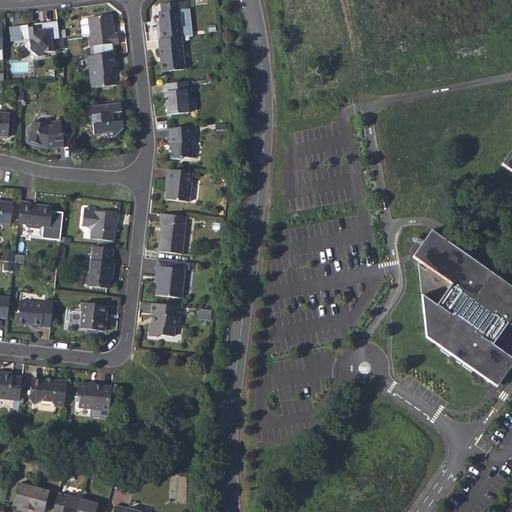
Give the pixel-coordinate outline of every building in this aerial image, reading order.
[(160,20),(161,30),(157,30),(158,39),(181,37),(183,36),(180,10),(186,9),(185,2),(161,4),(162,11),(159,12),(160,20)] [(112,43),(119,42),(118,32),(112,32),(109,15),(89,18),(89,19),(84,19),(83,21),(85,35),(89,35),(90,46),(92,45),(112,43)] [(28,27),(19,28),(20,38),(13,44),(26,57),(30,56),(34,52),(43,52),(42,39),(50,39),(49,22),(33,24),(34,31),(28,32),(28,27)] [(158,39),(162,72),(185,69),(181,37),(158,39)] [(113,53),(112,43),(92,45),(93,55),(113,53)] [(90,87),(116,85),(114,66),(116,66),(114,53),(113,53),(93,55),(87,56),(90,87)] [(164,92),(167,116),(189,113),(187,90),(189,90),(188,80),(165,83),(166,92),(164,92)] [(117,120),(116,112),(121,111),(120,102),(85,106),(86,113),(89,116),(89,121),(93,125),(94,135),(103,134),(113,133),(113,136),(115,136),(123,128),(122,120),(117,120)] [(0,136),(6,137),(9,113),(0,112),(0,136)] [(48,126),(33,121),(31,127),(28,128),(26,134),(28,137),(27,143),(47,148),(64,147),(61,120),(53,120),(53,125),(48,126)] [(193,159),(195,142),(194,135),(197,135),(196,125),(170,128),(171,142),(174,144),(173,151),(172,159),(180,160),(183,158),(193,159)] [(511,150),(502,165),(511,171),(511,150)] [(168,182),(166,199),(189,202),(193,171),(167,168),(166,182),(168,182)] [(0,224),(1,223),(11,224),(14,203),(0,200),(0,224)] [(27,227),(41,229),(43,226),(51,227),(54,208),(30,205),(30,203),(21,201),(18,223),(24,224),(27,227)] [(88,226),(90,229),(88,238),(113,241),(117,214),(93,211),(94,208),(82,207),(80,225),(88,226)] [(159,221),(156,251),(178,253),(183,216),(157,213),(156,221),(159,221)] [(412,257),(451,284),(437,305),(421,294),(426,337),(493,384),(511,358),(493,345),(508,324),(511,326),(511,287),(431,231),(412,257)] [(90,260),(89,270),(86,273),(84,281),(87,286),(108,288),(110,274),(112,274),(113,263),(111,263),(113,248),(93,246),(91,261),(90,260)] [(180,297),(184,269),(185,261),(173,260),(156,258),(154,275),(156,276),(154,294),(180,297)] [(27,323),(41,325),(41,326),(50,327),(53,301),(44,300),(45,294),(20,291),(16,321),(19,325),(26,325),(27,323)] [(0,317),(7,318),(9,300),(0,298),(0,317)] [(104,330),(107,305),(101,304),(99,302),(91,301),(88,303),(83,302),(82,311),(84,311),(83,328),(104,330)] [(175,327),(176,316),(178,317),(180,306),(151,303),(150,315),(153,315),(151,323),(149,323),(147,336),(154,337),(157,335),(170,336),(172,327),(175,327)] [(0,399),(19,401),(21,378),(11,377),(11,374),(2,373),(2,376),(0,375),(0,399)] [(41,401),(51,402),(54,406),(63,407),(66,382),(53,380),(53,382),(32,380),(29,399),(32,403),(38,404),(41,401)] [(77,407),(100,410),(100,408),(109,409),(109,408),(111,386),(94,384),(94,386),(87,385),(88,383),(77,382),(75,396),(78,396),(77,407)] [(17,484),(11,505),(17,506),(20,507),(19,510),(27,511),(33,488),(17,484)] [(33,488),(27,511),(28,511),(34,511),(35,511),(38,511),(39,511),(42,511),(48,492),(33,488)] [(78,511),(82,500),(66,496),(57,493),(52,511),(78,511)] [(96,511),(98,504),(82,500),(78,511),(96,511)]
